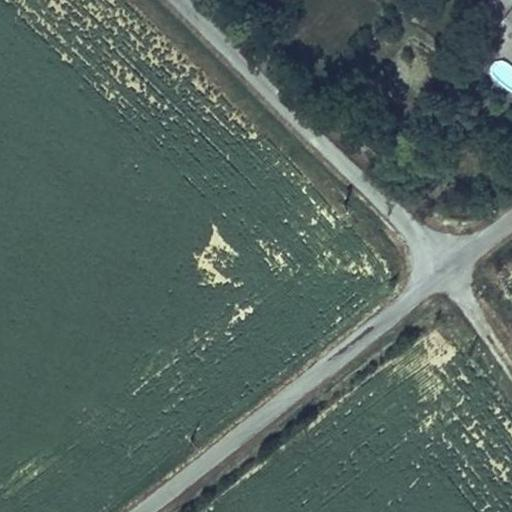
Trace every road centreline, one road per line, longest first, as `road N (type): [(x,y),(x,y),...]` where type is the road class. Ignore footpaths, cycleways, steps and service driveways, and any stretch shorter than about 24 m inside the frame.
road 1 (unclassified): [(446,270),(141,511)]
road 2 (unclassified): [(446,270),(175,0)]
